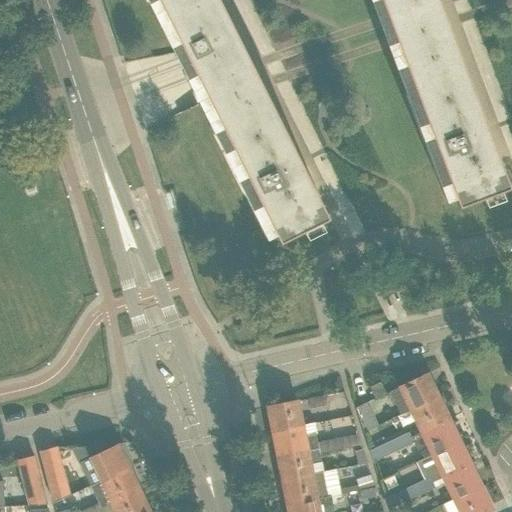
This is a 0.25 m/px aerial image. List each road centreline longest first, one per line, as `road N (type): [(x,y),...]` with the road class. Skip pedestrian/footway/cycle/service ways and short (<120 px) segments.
road 1 (residential): [(174,388),(42,0)]
road 2 (unclassified): [(174,388),(511,312)]
road 3 (residential): [(0,433),(128,399)]
road 4 (residential): [(215,511),(174,388)]
